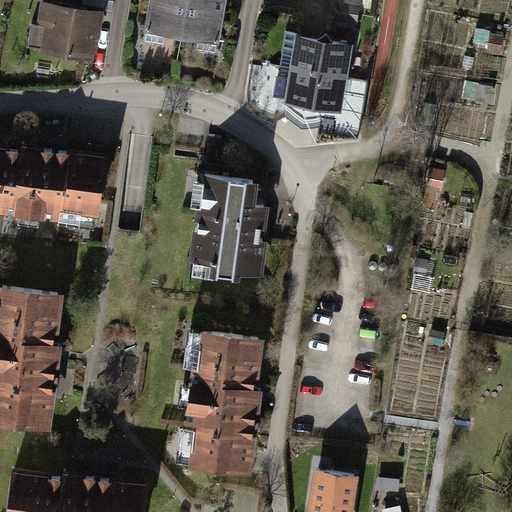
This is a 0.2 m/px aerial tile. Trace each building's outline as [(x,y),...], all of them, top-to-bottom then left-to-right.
[(107,3),(81,0),(39,0),(34,44),(101,52),(107,3)] [(188,37),(194,0),(161,0),(156,32),(188,37)] [(194,0),(188,37),(221,42),(228,0),(194,0)] [(364,25),(365,0),(356,0),(343,0),(342,23),(364,25)] [(287,60),(343,69),(348,37),(292,28),(287,60)] [(343,69),(287,60),(282,93),(338,102),(343,69)] [(111,156),(0,143),(0,218),(103,231),(111,156)] [(202,169),(191,277),(249,282),(259,174),(202,169)] [(0,281),(0,422),(52,429),(69,290),(0,281)] [(199,326),(183,464),(257,472),(273,334),(199,326)] [(151,511),(155,482),(17,466),(11,511),(151,511)] [(349,511),(355,476),(315,470),(308,511),(349,511)]
